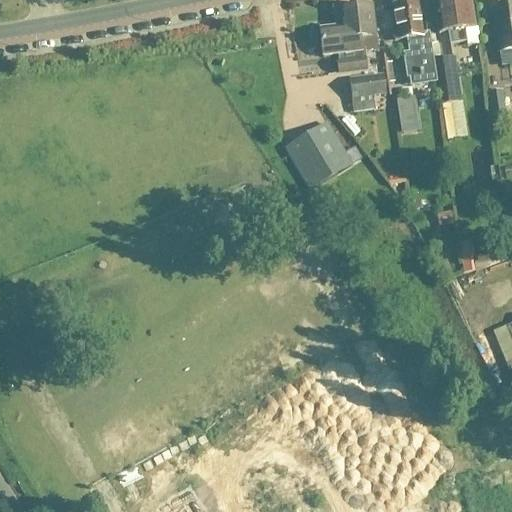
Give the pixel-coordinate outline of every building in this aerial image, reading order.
[(447,47),(464,45),(462,33),(473,31),(468,0),(461,0),(431,4),(436,37),(445,35),(447,47)] [(427,37),(421,38),(416,5),(390,9),(393,26),(390,26),(393,45),(407,42),(409,58),(404,59),(407,80),(433,76),(427,37)] [(491,14),(497,56),(511,53),(511,7),(495,10),(496,13),(491,14)] [(363,56),(376,54),(371,10),(337,14),(339,31),(349,30),(349,33),(357,32),(358,42),(361,42),(363,56)] [(366,74),(363,56),(361,42),(358,42),(357,32),(349,33),(349,30),(339,31),(318,33),(322,61),(351,57),(352,63),(336,65),(338,78),(366,74)] [(441,106),(455,104),(448,62),(434,64),(441,106)] [(373,114),(372,100),(385,98),(382,79),(348,84),(353,116),(373,114)] [(495,119),(504,118),(500,94),(486,96),(489,120),(495,119)] [(398,125),(414,123),(411,103),(395,105),(398,125)] [(459,104),(449,106),(439,107),(445,144),(464,141),(459,104)] [(495,119),(489,120),(492,139),(506,137),(504,118),(495,119)] [(351,169),(325,128),(285,153),(310,194),(351,169)] [(437,217),(438,229),(452,227),(451,216),(437,217)] [(503,352),(511,349),(511,338),(510,329),(498,331),(503,352)]
